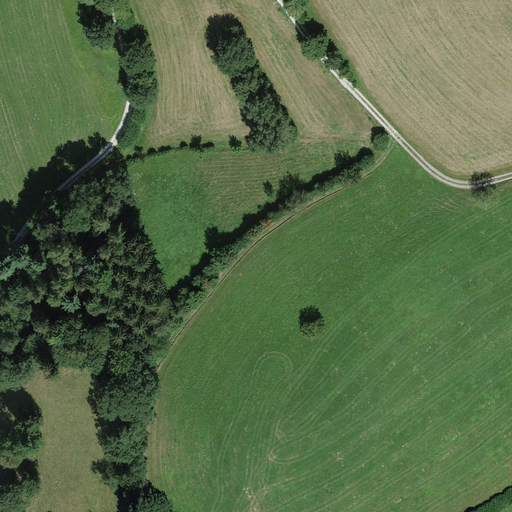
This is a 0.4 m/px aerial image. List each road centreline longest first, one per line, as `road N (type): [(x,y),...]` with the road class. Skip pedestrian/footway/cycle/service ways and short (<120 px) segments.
road 1 (track): [(400,140),(360,183),(255,245),(160,359),(140,409),(141,466),(158,511)]
road 2 (track): [(0,262),(127,138),(129,78),(111,0)]
road 3 (track): [(282,0),(342,81),(433,171),(467,185),(511,175)]
